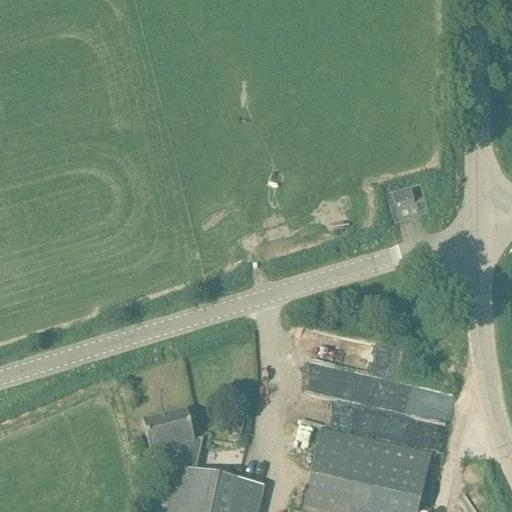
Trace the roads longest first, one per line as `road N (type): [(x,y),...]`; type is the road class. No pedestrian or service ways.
road 1 (unclassified): [(477,234),(0,380)]
road 2 (unclassified): [(511,464),(485,390),(477,234)]
road 3 (unclassified): [(477,234),(475,0)]
